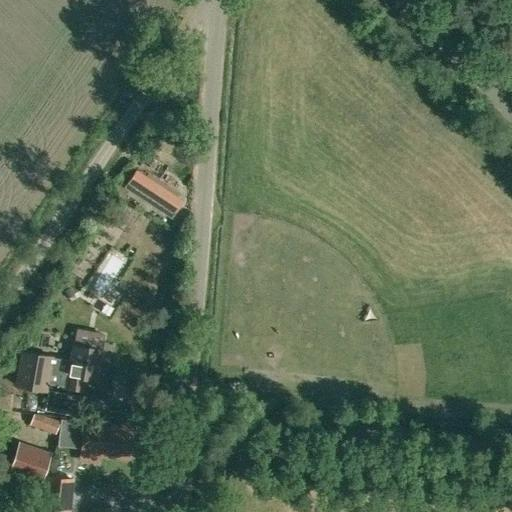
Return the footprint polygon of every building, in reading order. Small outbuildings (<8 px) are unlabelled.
[(129,185),(130,185),(174,214),(184,198),(140,169),(129,185)] [(69,288),(64,291),(68,298),(73,295),(69,288)] [(21,347),(14,384),(47,391),(49,382),(67,385),(83,388),(85,378),(97,380),(102,350),(100,350),(76,345),(75,345),(72,359),(54,355),(54,354),(21,347)] [(81,395),(49,389),(45,409),(76,416),(81,395)] [(36,412),(31,425),(42,429),(47,416),(36,412)] [(102,450),(101,455),(128,458),(132,427),(84,421),(81,448),(102,450)] [(50,454),(19,444),(10,470),(26,475),(24,481),(39,487),(50,454)] [(69,511),(73,479),(49,475),(44,509),(69,511)]
